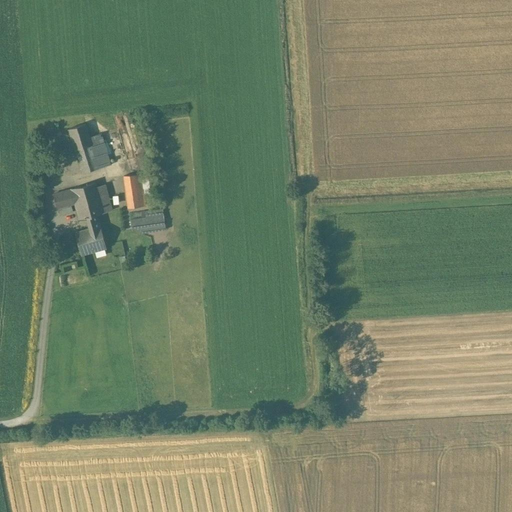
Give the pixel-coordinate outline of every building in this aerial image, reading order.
[(85,123),(69,128),(82,173),(99,168),(89,136),(85,123)] [(101,133),(89,136),(99,168),(110,164),(101,133)] [(140,173),(124,176),(129,208),(145,205),(140,173)] [(96,182),(53,194),(57,208),(76,203),(74,198),(98,191),(96,182)] [(98,191),(74,198),(76,203),(80,219),(87,217),(97,214),(104,212),(98,191)] [(97,214),(87,217),(91,229),(76,233),(82,253),(106,246),(100,226),(97,214)] [(155,216),(130,219),(132,228),(156,225),(155,216)]
